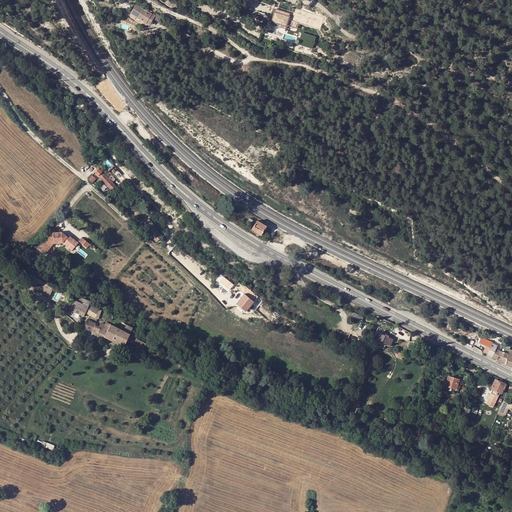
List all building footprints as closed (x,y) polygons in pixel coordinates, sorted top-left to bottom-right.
[(154,14),(138,4),(133,10),(153,16),(154,14)] [(290,12),(277,8),(273,21),(286,25),(290,12)] [(153,16),(133,10),(131,14),(148,23),(153,16)] [(153,16),(148,23),(152,26),(157,17),(153,16)] [(300,32),(298,45),(313,47),(315,35),(300,32)] [(110,180),(103,172),(100,176),(101,178),(111,190),(116,186),(113,183),(114,181),(112,178),(110,180)] [(258,220),(253,228),(262,234),(267,226),(258,220)] [(156,225),(152,221),(146,227),(149,230),(148,231),(157,241),(162,235),(155,227),(156,225)] [(38,248),(45,253),(54,242),(63,241),(65,242),(71,235),(69,233),(68,234),(63,230),(54,231),(46,240),(44,239),(38,248)] [(76,239),(71,235),(65,242),(69,246),(76,239)] [(80,242),(76,239),(69,246),(73,249),(80,242)] [(249,297),(251,295),(245,290),(236,302),(246,310),(253,300),(251,298),(249,297)] [(87,307),(82,304),(82,305),(80,307),(73,304),(72,304),(70,308),(70,309),(84,315),(86,310),(87,307)] [(97,314),(99,309),(91,305),(89,309),(95,311),(93,314),(96,316),(95,318),(98,319),(99,315),(97,314)] [(364,318),(355,314),(353,318),(362,322),(364,318)] [(124,332),(106,322),(104,326),(102,329),(99,327),(95,326),(95,324),(87,321),(84,330),(92,333),(93,329),(98,331),(97,334),(123,346),(130,335),(124,332)] [(375,335),(389,342),(393,342),(394,340),(388,338),(387,341),(384,339),(385,337),(376,333),(375,335)] [(378,342),(385,344),(391,345),(393,342),(389,342),(375,335),(373,339),(377,341),(378,342)] [(487,354),(497,360),(500,350),(497,349),(498,346),(493,344),(493,343),(481,337),(479,343),(487,347),(490,348),(487,354)] [(134,343),(143,348),(145,342),(136,338),(134,343)] [(500,350),(497,360),(497,361),(506,364),(510,349),(511,349),(506,347),(504,352),(500,350)] [(445,386),(457,389),(459,380),(447,377),(447,380),(442,379),(440,388),(444,389),(445,386)] [(504,389),(506,384),(496,380),(491,389),(494,390),(500,393),(502,394),(504,389)] [(500,393),(494,390),(492,393),(491,393),(488,400),(495,403),(498,396),(500,393)] [(292,398),(280,394),(277,402),(289,406),(292,398)] [(511,407),(511,403),(504,400),(500,409),(499,412),(498,414),(505,416),(507,411),(509,407),(511,408),(511,407)] [(461,408),(457,419),(465,422),(471,409),(462,406),(461,408)]
